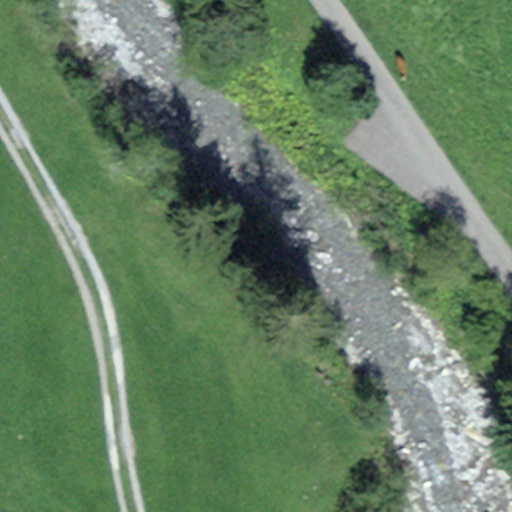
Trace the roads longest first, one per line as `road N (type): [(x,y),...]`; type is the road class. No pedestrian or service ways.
road 1 (track): [(124,511),(94,323),(0,124)]
road 2 (track): [(511,270),(325,0)]
